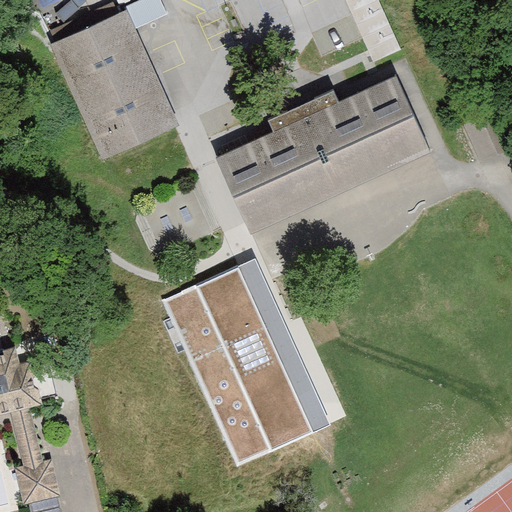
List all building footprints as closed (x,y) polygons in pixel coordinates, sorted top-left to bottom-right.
[(137,24),(167,12),(162,0),(134,0),(128,2),(137,24)] [(123,7),(47,41),(101,159),(176,124),(123,7)] [(386,72),(209,155),(245,231),(422,148),(386,72)] [(486,118),(470,123),(481,155),(497,149),(486,118)] [(252,255),(164,292),(242,479),(331,442),(252,255)] [(0,412),(6,412),(28,407),(38,405),(29,360),(19,362),(15,343),(0,345),(0,412)] [(28,407),(6,412),(17,464),(12,466),(20,502),(56,494),(48,459),(40,460),(28,407)]
